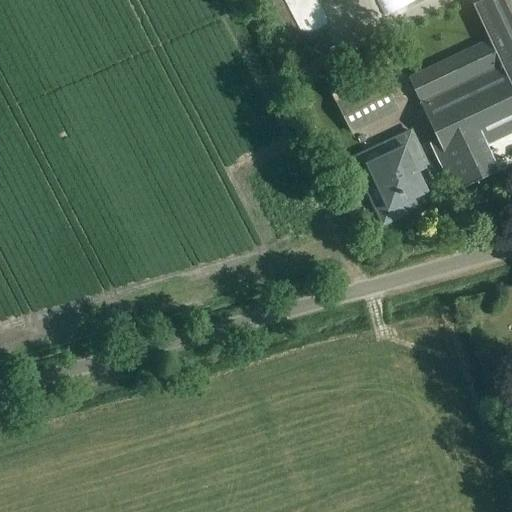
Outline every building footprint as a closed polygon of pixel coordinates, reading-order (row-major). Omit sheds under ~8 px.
[(270,0),(295,57),(327,43),(308,0),(270,0)] [(314,0),(332,38),(364,23),(353,0),(314,0)] [(370,0),(378,16),(392,9),(398,22),(417,13),(411,0),(410,0),(370,0)] [(511,0),(482,0),(473,4),(489,39),(408,77),(437,139),(429,143),(453,193),(500,171),(487,145),(511,132),(511,0)] [(400,64),(426,57),(422,42),(396,50),(400,64)] [(376,95),(344,111),(353,129),(385,112),(376,95)] [(383,225),(418,208),(413,197),(426,191),(416,172),(427,167),(411,131),(352,159),(383,225)]
